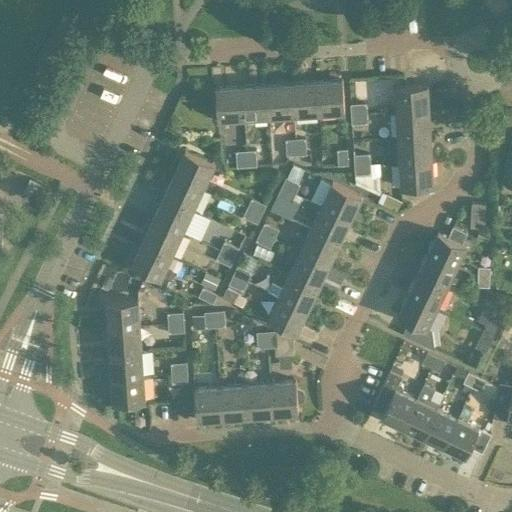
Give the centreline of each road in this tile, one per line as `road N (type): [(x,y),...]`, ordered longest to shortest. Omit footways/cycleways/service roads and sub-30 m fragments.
road 1 (residential): [(43,288),(144,70),(181,59),(454,52)]
road 2 (residential): [(470,84),(474,162),(456,196),(400,229),(325,388),(329,425)]
road 3 (secondary): [(182,494),(66,437),(0,415)]
road 4 (residential): [(329,425),(511,501)]
road 5 (secondary): [(0,456),(182,494)]
road 6 (residential): [(152,440),(329,425)]
road 7 (residential): [(0,415),(43,288)]
